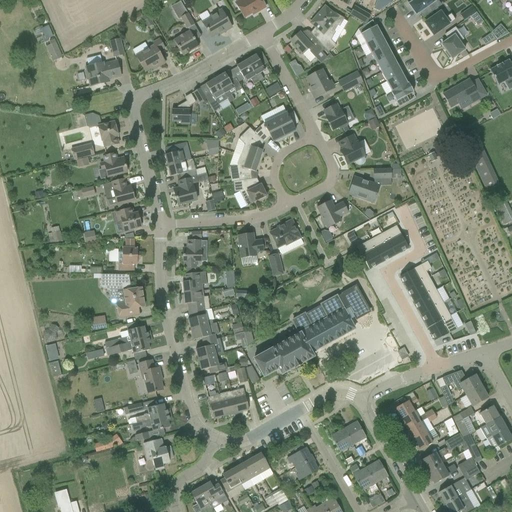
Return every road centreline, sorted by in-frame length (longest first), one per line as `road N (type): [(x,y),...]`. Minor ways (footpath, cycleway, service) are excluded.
road 1 (unclassified): [(160,224),(134,102),(261,33)]
road 2 (unclassified): [(215,439),(193,424),(162,298),(160,224)]
road 3 (residential): [(393,15),(431,82),(511,38)]
road 4 (residential): [(361,399),(481,352)]
road 5 (residential): [(160,224),(258,218),(286,206)]
